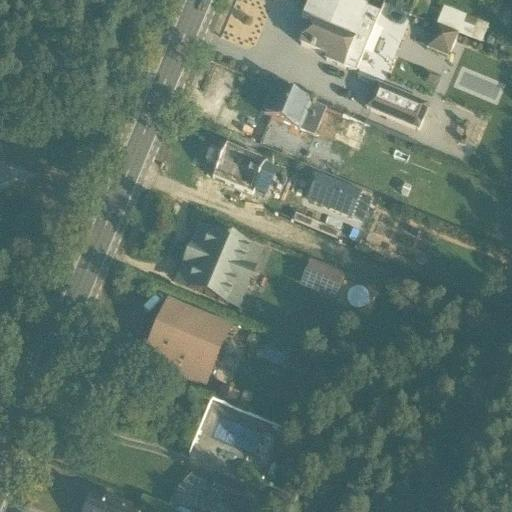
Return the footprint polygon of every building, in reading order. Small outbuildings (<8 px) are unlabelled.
[(340,0),(311,0),(305,14),(312,18),(307,28),(302,31),(299,38),(301,43),(300,47),(326,59),(325,62),(354,75),(378,17),(340,0)] [(487,28),(443,9),(436,25),(480,44),(487,28)] [(457,38),(435,28),(425,51),(447,61),(457,38)] [(429,109),(374,85),(363,112),(418,135),(429,109)] [(274,90),(262,118),(313,139),(324,112),(274,90)] [(333,139),(361,151),(370,127),(342,116),(333,139)] [(410,210),(421,181),(431,185),(440,161),(385,140),(376,162),(395,169),(384,199),(410,210)] [(265,166),(225,150),(214,179),(264,199),(273,175),(263,171),(265,166)] [(316,179),(306,204),(349,221),(350,220),(362,225),(371,203),(359,198),(360,194),(316,179)] [(373,238),(418,255),(426,233),(381,216),(373,238)] [(198,226),(172,288),(238,315),(264,254),(198,226)] [(333,305),(344,279),(309,264),(297,289),(333,305)] [(231,330),(165,302),(139,364),(205,392),(231,330)] [(174,495),(167,511),(169,511),(245,511),(247,508),(212,492),(215,484),(194,475),(174,495)] [(91,500),(88,499),(81,511),(131,511),(92,496),(91,500)]
